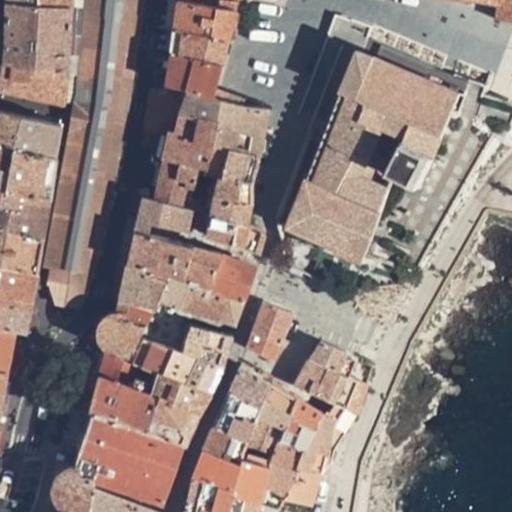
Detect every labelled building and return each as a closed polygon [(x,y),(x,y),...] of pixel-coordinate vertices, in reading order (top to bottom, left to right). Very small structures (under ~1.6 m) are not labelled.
[(76,115),(49,265),(72,271),(95,275),(127,97),(139,0),(89,0),(86,53),(76,115)] [(184,0),(173,0),(170,26),(227,40),(234,10),(198,2),(184,0)] [(197,0),(198,2),(234,10),(236,2),(236,0),(197,0)] [(511,0),(463,0),(468,1),(467,5),(474,6),(474,0),(476,0),(497,4),(494,19),(511,21),(511,0)] [(4,2),(3,47),(69,53),(72,7),(38,4),(4,2)] [(170,26),(166,53),(221,63),(227,40),(170,26)] [(3,47),(2,62),(68,72),(69,53),(3,47)] [(495,75),(491,86),(478,81),(463,75),(460,82),(457,90),(381,59),(361,51),(359,57),(353,70),(348,84),(342,98),(337,112),(327,137),(292,227),(344,244),(341,252),(379,266),(382,258),(419,272),(491,142),(496,133),(507,136),(511,119),(511,101),(492,95),(498,77),(495,75)] [(166,53),(160,91),(182,94),(212,99),(216,87),(221,63),(166,53)] [(2,62),(0,81),(0,88),(27,94),(64,102),(68,72),(2,62)] [(265,120),(268,107),(216,87),(212,99),(182,94),(178,115),(215,123),(262,133),(265,120)] [(140,148),(149,151),(153,129),(160,91),(150,89),(140,148)] [(160,91),(153,129),(174,134),(178,115),(182,94),(160,91)] [(21,114),(0,109),(0,187),(8,189),(15,149),(21,114)] [(21,114),(15,149),(47,155),(55,156),(61,123),(37,118),(21,114)] [(148,158),(141,198),(171,204),(173,194),(176,179),(192,183),(196,168),(204,169),(210,143),(215,123),(178,115),(174,134),(153,129),(149,151),(148,158)] [(261,143),(262,133),(215,123),(210,143),(258,155),(261,143)] [(217,174),(252,181),(255,167),(258,155),(210,143),(204,169),(204,170),(206,171),(217,174)] [(15,149),(8,189),(39,194),(48,195),(55,156),(47,155),(15,149)] [(251,191),(252,181),(217,174),(214,189),(251,202),(251,191)] [(0,187),(0,227),(32,235),(41,238),(48,195),(39,194),(8,189),(0,187)] [(249,212),(251,202),(214,189),(209,211),(238,219),(247,222),(249,212)] [(141,198),(136,219),(135,223),(134,225),(134,229),(147,233),(147,231),(149,222),(150,221),(185,230),(190,209),(171,204),(141,198)] [(204,233),(233,243),(238,219),(209,211),(204,233)] [(260,243),(264,229),(247,222),(238,219),(233,243),(257,252),(260,243)] [(0,227),(0,262),(26,267),(35,269),(41,238),(32,235),(0,227)] [(134,229),(125,262),(170,277),(180,280),(186,282),(211,290),(221,253),(190,244),(147,233),(134,229)] [(255,266),(221,253),(211,290),(242,300),(245,292),(255,266)] [(29,306),(35,269),(26,267),(0,262),(0,299),(19,303),(29,306)] [(125,262),(115,310),(143,325),(159,297),(179,307),(186,282),(180,280),(170,277),(125,262)] [(186,282),(179,307),(191,311),(234,323),(242,300),(211,290),(186,282)] [(24,331),(29,306),(19,303),(0,299),(0,326),(14,329),(24,331)] [(262,300),(252,328),(280,339),(291,311),(262,300)] [(143,325),(115,310),(96,337),(105,350),(134,362),(145,335),(139,332),(143,325)] [(189,323),(185,336),(226,349),(228,341),(230,334),(189,323)] [(0,326),(0,369),(6,370),(10,349),(14,329),(0,326)] [(247,341),(245,345),(272,359),(280,339),(252,328),(247,341)] [(145,335),(134,362),(140,364),(155,370),(164,373),(176,347),(145,335)] [(185,336),(183,349),(222,365),(224,356),(226,349),(185,336)] [(320,341),(308,361),(347,377),(354,359),(344,350),(320,341)] [(176,347),(164,373),(209,393),(218,375),(222,365),(183,349),(176,347)] [(105,350),(98,375),(131,387),(141,391),(144,382),(139,380),(141,375),(137,373),(140,364),(134,362),(105,350)] [(356,411),(365,385),(347,377),(308,361),(307,360),(293,385),(330,400),(344,406),(352,409),(356,411)] [(98,375),(89,412),(146,432),(160,398),(146,392),(155,370),(140,364),(137,373),(141,375),(139,380),(144,382),(141,391),(131,387),(98,375)] [(232,380),(226,392),(260,405),(270,380),(259,374),(239,364),(232,380)] [(202,404),(209,393),(164,373),(155,370),(146,392),(160,398),(197,412),(202,404)] [(294,394),(270,380),(260,405),(248,436),(247,438),(271,446),(273,447),(278,435),(294,394)] [(219,409),(213,423),(248,436),(260,405),(226,392),(219,409)] [(320,410),(294,394),(278,435),(304,444),(305,445),(320,410)] [(189,431),(197,412),(160,398),(146,432),(182,445),(189,431)] [(330,400),(325,413),(320,410),(305,445),(304,444),(297,462),(322,471),(323,472),(324,469),(321,468),(323,461),(326,449),(329,429),(332,426),(333,425),(334,423),(335,421),(335,419),(344,406),(330,400)] [(163,503),(182,445),(146,432),(89,412),(75,465),(85,475),(97,479),(96,479),(163,503)] [(204,444),(202,448),(240,458),(243,451),(247,438),(248,436),(213,423),(204,444)] [(196,463),(190,475),(232,489),(232,491),(258,500),(264,481),(283,492),(297,462),(304,444),(278,435),(273,447),(271,446),(247,438),(243,451),(240,458),(202,448),(196,463)] [(56,459),(46,500),(60,504),(63,506),(61,511),(106,511),(114,493),(94,486),(96,479),(97,479),(85,475),(75,465),(64,461),(56,459)] [(187,492),(184,506),(205,511),(225,511),(232,491),(232,489),(190,475),(187,492)] [(283,492),(264,481),(258,500),(261,501),(260,503),(277,508),(281,499),(283,492)] [(225,511),(257,511),(260,503),(261,501),(258,500),(232,491),(225,511)] [(114,493),(106,511),(157,511),(159,510),(114,493)]
